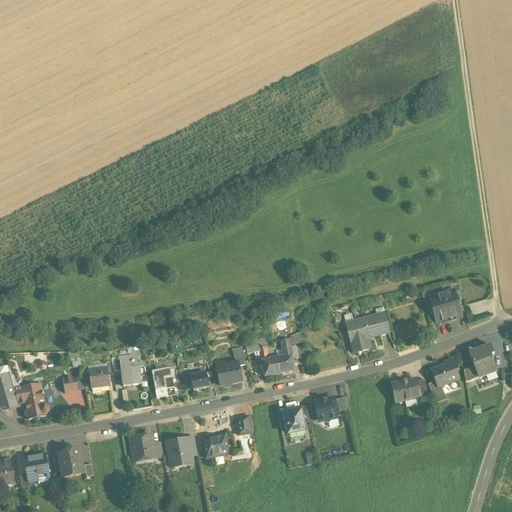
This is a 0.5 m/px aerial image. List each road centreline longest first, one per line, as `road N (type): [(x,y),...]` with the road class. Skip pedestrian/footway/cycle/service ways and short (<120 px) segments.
road 1 (residential): [(0,444),(251,399),(511,324)]
road 2 (track): [(491,266),(294,312),(67,350),(0,351)]
road 3 (track): [(501,327),(454,0)]
